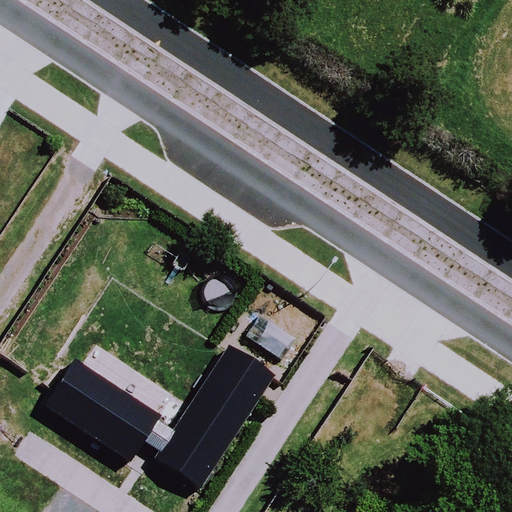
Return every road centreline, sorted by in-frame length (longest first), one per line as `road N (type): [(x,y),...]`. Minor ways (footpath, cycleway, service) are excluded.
road 1 (residential): [(511,343),(0,5)]
road 2 (residential): [(116,0),(511,260)]
